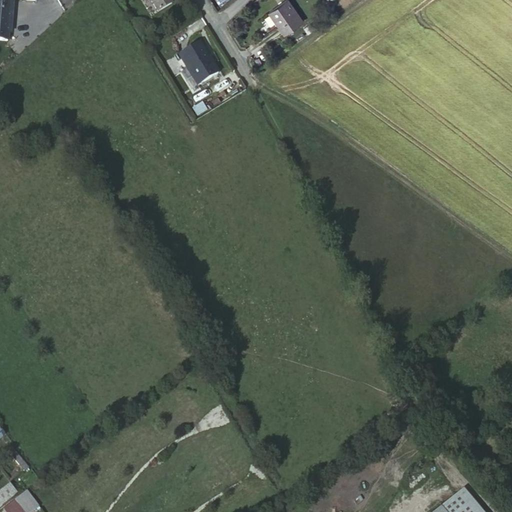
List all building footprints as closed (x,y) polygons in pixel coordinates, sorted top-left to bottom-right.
[(154,0),(160,10),(174,1),(173,0),(154,0)] [(284,34),(304,20),(291,0),(287,0),(269,12),(284,34)] [(198,86),(216,74),(198,45),(180,56),(198,86)] [(22,461),(17,455),(12,449),(7,453),(16,466),(22,461)] [(0,505),(17,494),(10,485),(0,492),(0,505)] [(27,490),(15,500),(22,509),(35,500),(27,490)] [(435,511),(478,511),(461,492),(435,511)] [(23,511),(31,511),(39,506),(35,500),(22,509),(23,511)]
